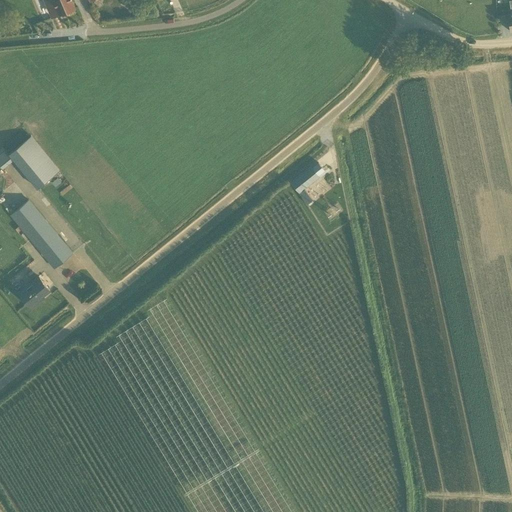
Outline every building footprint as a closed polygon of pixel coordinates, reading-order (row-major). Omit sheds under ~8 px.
[(72,0),(44,0),(47,6),(54,3),(59,14),(75,8),(72,0)] [(38,189),(60,170),(31,135),(9,154),(12,157),(38,189)] [(5,150),(0,154),(0,165),(1,166),(12,157),(9,154),(5,150)] [(305,200),(310,195),(305,189),(320,176),(311,166),(291,182),(305,200)] [(85,199),(81,203),(88,212),(93,209),(85,199)] [(55,268),(73,253),(29,200),(11,214),(55,268)] [(32,308),(40,301),(39,299),(50,290),(38,275),(18,291),(32,308)]
